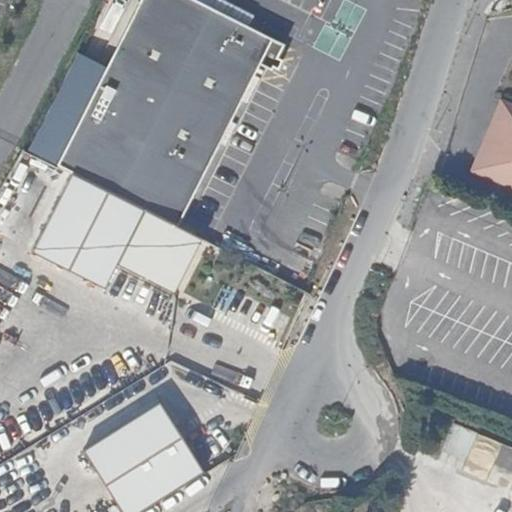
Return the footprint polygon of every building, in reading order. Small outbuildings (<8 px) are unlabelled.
[(197,0),(141,0),(59,166),(180,224),(261,63),(273,69),(274,66),(279,68),(283,59),(278,57),(285,44),(248,25),(197,0)] [(224,0),(197,0),(248,25),(254,15),(224,0)] [(511,115),(511,104),(502,100),(498,110),(511,115)] [(511,188),(511,115),(498,110),(472,172),(511,188)] [(88,446),(125,511),(136,511),(206,472),(165,402),(88,446)]
